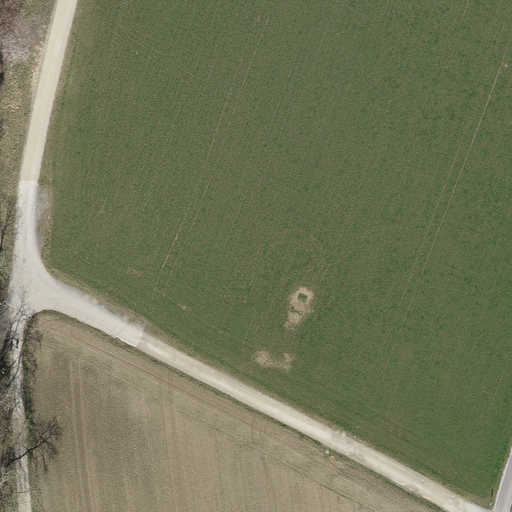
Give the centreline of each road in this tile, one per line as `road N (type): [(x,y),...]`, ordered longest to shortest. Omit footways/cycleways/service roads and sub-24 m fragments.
road 1 (track): [(26,285),(467,511)]
road 2 (track): [(26,285),(34,152),(69,0)]
road 3 (track): [(27,511),(17,325),(26,285)]
